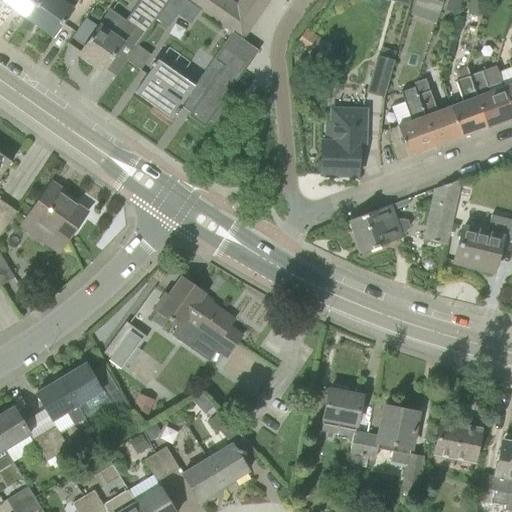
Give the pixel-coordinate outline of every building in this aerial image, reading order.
[(2,0),(15,9),(16,8),(28,17),(40,0),(2,0)] [(41,25),(40,26),(54,36),(73,9),(59,0),(40,0),(28,17),(41,25)] [(99,27),(80,54),(103,71),(126,38),(138,46),(156,20),(165,7),(169,0),(150,0),(131,27),(110,13),(99,28),(99,27)] [(232,32),(242,40),(270,0),(240,0),(237,6),(228,0),(198,0),(195,5),(232,31),(232,32)] [(416,0),(415,5),(439,14),(443,0),(416,0)] [(458,14),(461,0),(448,0),(446,11),(458,14)] [(480,17),(483,3),(471,0),(468,14),(480,17)] [(168,28),(177,15),(165,7),(156,20),(168,28)] [(309,54),(320,38),(307,29),(296,45),(309,54)] [(191,112),(188,116),(205,128),(209,121),(221,105),(259,51),(242,40),(232,32),(213,59),(214,59),(194,86),(157,60),(135,93),(172,119),(175,114),(177,116),(180,111),(178,109),(181,105),(191,112)] [(139,45),(129,61),(142,69),(152,53),(139,45)] [(383,96),(389,75),(396,52),(381,48),(379,56),(378,56),(368,92),(383,96)] [(498,72),(511,108),(511,61),(510,62),(511,67),(498,72)] [(464,102),(463,102),(450,107),(461,137),(488,127),(470,77),(466,67),(456,71),(460,80),(457,81),(464,102)] [(511,108),(498,72),(496,67),(470,77),(488,127),(511,118),(511,108)] [(450,107),(438,112),(425,79),(414,83),(415,87),(412,88),(435,147),(461,137),(450,107)] [(412,121),(410,122),(386,131),(397,161),(435,147),(412,88),(405,91),(408,99),(404,100),(412,121)] [(227,109),(221,105),(209,121),(215,125),(227,109)] [(365,111),(332,110),(331,142),(322,142),(321,174),(358,175),(359,144),(364,145),(365,111)] [(0,237),(15,216),(0,205),(0,200),(1,199),(0,198),(0,178),(12,162),(0,153),(0,237)] [(459,180),(436,189),(425,240),(446,244),(459,180)] [(21,227),(58,253),(71,234),(72,235),(82,222),(81,221),(87,212),(50,186),(21,227)] [(351,220),(363,252),(400,239),(398,235),(405,233),(410,227),(407,220),(400,219),(393,221),(388,207),(351,220)] [(454,262),(493,272),(501,238),(511,240),(511,220),(491,215),(487,234),(463,228),(454,262)] [(15,278),(0,253),(0,284),(1,286),(15,278)] [(165,295),(155,309),(179,326),(173,334),(190,347),(199,335),(226,353),(227,351),(229,352),(241,336),(227,327),(233,320),(201,298),(203,295),(181,279),(168,297),(165,295)] [(121,334),(118,332),(103,353),(110,358),(108,361),(120,369),(136,347),(138,349),(147,337),(129,324),(121,334)] [(102,390),(85,364),(60,378),(77,406),(77,405),(102,390)] [(53,420),(66,413),(74,426),(85,419),(77,405),(77,406),(60,378),(36,393),(53,420)] [(117,388),(106,395),(120,417),(131,411),(117,388)] [(322,424),(353,430),(355,431),(362,396),(329,390),(322,424)] [(132,410),(148,416),(154,400),(138,394),(132,410)] [(424,456),(409,454),(415,426),(418,423),(419,417),(417,414),(417,412),(384,406),(378,436),(367,433),(361,467),(362,467),(366,468),(368,457),(374,458),(376,448),(392,451),(390,462),(406,464),(401,485),(403,485),(400,497),(415,500),(424,456)] [(0,414),(0,440),(5,449),(29,433),(13,407),(0,414)] [(220,412),(210,420),(227,439),(236,431),(220,412)] [(434,454),(454,457),(474,461),(480,430),(460,426),(440,423),(434,454)] [(157,438),(160,431),(156,424),(144,430),(150,441),(157,438)] [(44,432),(57,453),(67,448),(54,426),(44,432)] [(361,467),(367,433),(355,431),(353,430),(352,437),(348,453),(345,469),(361,472),(362,467),(361,467)] [(57,453),(44,432),(32,440),(45,461),(57,453)] [(144,432),(131,439),(138,453),(151,446),(144,432)] [(511,511),(511,443),(502,442),(496,476),(482,474),(477,500),(505,506),(504,510),(511,511)] [(223,487),(233,481),(235,483),(236,483),(234,480),(248,472),(231,444),(207,459),(223,487)] [(166,447),(155,453),(168,475),(179,469),(166,447)] [(168,475),(155,453),(144,460),(153,475),(157,482),(168,475)] [(216,495),(214,492),(223,487),(207,459),(183,473),(199,501),(213,493),(215,496),(216,495)] [(12,510),(35,497),(28,487),(6,500),(12,510)] [(174,511),(159,488),(135,502),(135,503),(140,511),(174,511)] [(140,511),(135,503),(135,502),(128,490),(103,505),(94,491),(83,497),(92,511),(140,511)] [(34,511),(41,508),(35,497),(12,510),(13,511),(34,511)] [(92,511),(83,497),(72,503),(77,511),(92,511)]
